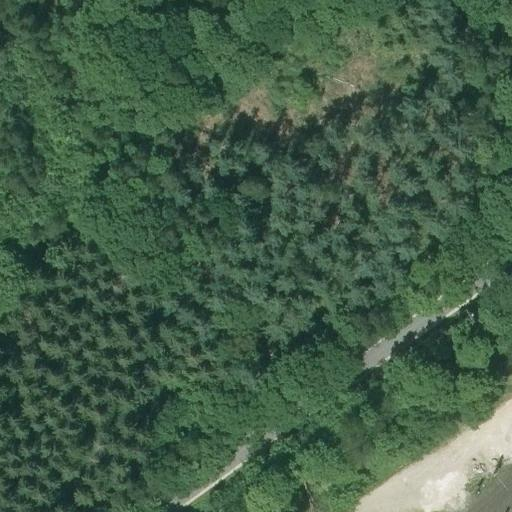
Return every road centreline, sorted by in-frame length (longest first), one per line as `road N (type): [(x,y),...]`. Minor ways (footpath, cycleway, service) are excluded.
road 1 (unclassified): [(511,254),(153,511)]
road 2 (track): [(258,434),(263,373),(256,336),(226,291),(132,231)]
road 3 (track): [(343,511),(511,402)]
road 4 (track): [(0,302),(132,231)]
